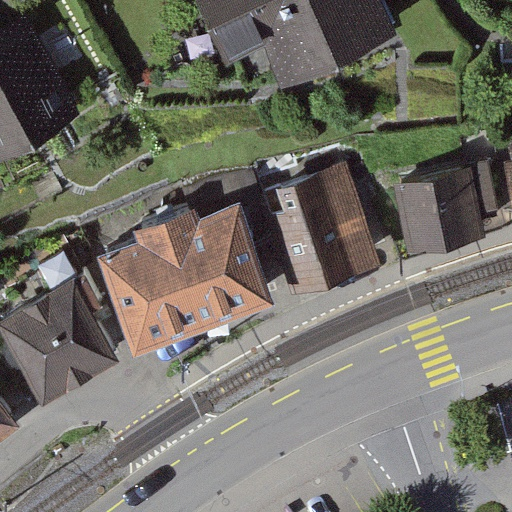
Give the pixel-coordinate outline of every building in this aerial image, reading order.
[(387,0),(194,0),(218,53),(257,37),(273,73),(396,21),(387,0)] [(26,3),(0,16),(0,140),(77,99),(26,3)] [(511,151),(500,153),(511,215),(511,214),(511,151)] [(279,206),(267,210),(292,283),(376,253),(341,153),(270,178),(279,206)] [(470,159),(388,175),(400,237),(481,222),(470,159)] [(137,230),(94,246),(128,340),(271,288),(236,192),(196,207),(192,194),(132,216),(137,230)] [(72,271),(0,310),(0,332),(33,392),(115,347),(72,271)] [(0,397),(0,417),(9,410),(0,397)]
